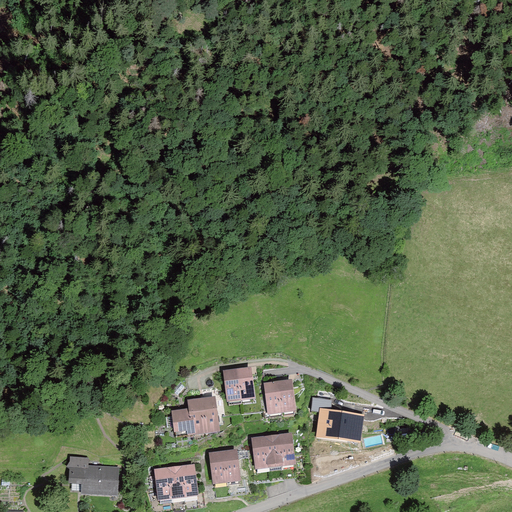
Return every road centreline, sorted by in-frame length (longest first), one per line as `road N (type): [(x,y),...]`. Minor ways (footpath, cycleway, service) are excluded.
road 1 (residential): [(192,382),(223,366),(284,361),(462,442)]
road 2 (residential): [(462,442),(244,511)]
